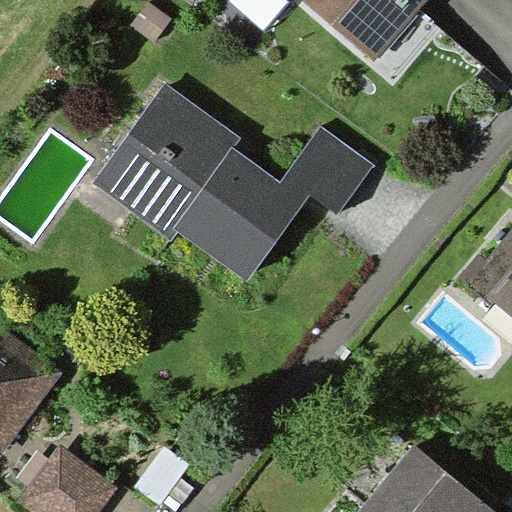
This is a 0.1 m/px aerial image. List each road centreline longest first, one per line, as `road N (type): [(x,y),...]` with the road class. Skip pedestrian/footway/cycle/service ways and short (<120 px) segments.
road 1 (residential): [(206,511),(352,307),(511,122)]
road 2 (track): [(0,112),(90,0)]
